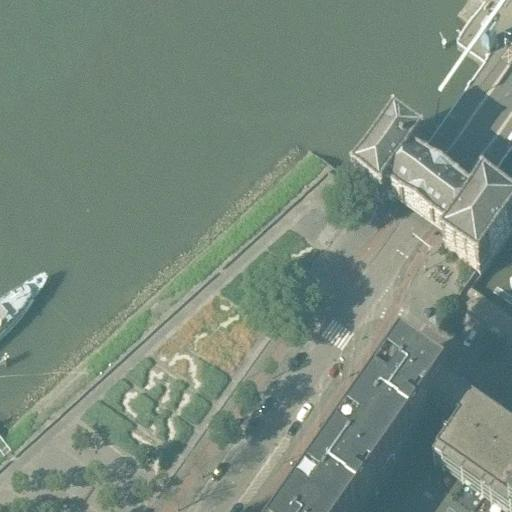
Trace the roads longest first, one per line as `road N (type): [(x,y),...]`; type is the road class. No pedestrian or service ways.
road 1 (tertiary): [(211,511),(365,295)]
road 2 (tertiary): [(365,295),(511,89)]
road 3 (residential): [(511,395),(365,295)]
